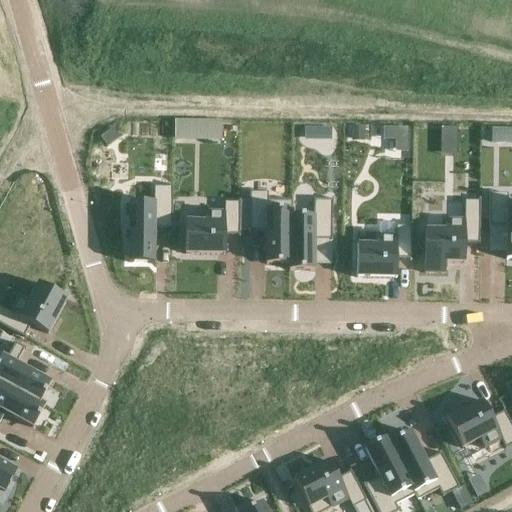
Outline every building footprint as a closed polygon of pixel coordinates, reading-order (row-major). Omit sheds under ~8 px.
[(153,204),(128,204),(128,264),(153,264),(153,232),(171,232),(171,188),(153,188),(153,204)] [(267,194),(249,194),(248,232),(266,232),(265,266),(288,266),(289,202),(268,202),(268,199),(267,199),(267,194)] [(488,227),(506,228),(505,253),(505,261),(511,261),(511,205),(507,205),(507,195),(488,195),(488,227)] [(332,201),(313,201),(312,216),(291,216),(291,202),(289,202),(288,266),(288,272),(313,273),(313,266),(314,240),(332,241),(332,201)] [(444,231),(424,231),(423,274),(444,275),(445,264),(464,265),(464,245),(479,245),(479,202),(464,202),(463,221),(444,221),(444,231)] [(184,222),(184,242),(184,255),(224,256),(224,236),(239,237),(239,204),(224,204),(224,213),(204,212),(204,223),(184,222)] [(375,246),(356,246),(355,278),(395,279),(396,260),(410,260),(411,228),(395,227),(395,236),(376,236),(375,246)] [(506,228),(488,227),(488,253),(505,253),(506,228)] [(0,308),(0,326),(2,327),(23,339),(30,326),(47,335),(66,300),(37,284),(28,301),(19,297),(9,314),(0,308)] [(6,360),(1,357),(0,358),(0,382),(39,404),(50,384),(15,365),(24,350),(14,345),(6,360)] [(0,421),(4,414),(32,429),(44,407),(39,404),(0,382),(0,421)] [(481,402),(446,421),(461,450),(479,441),(483,450),(500,441),(505,450),(511,445),(511,429),(503,412),(490,419),(481,402)] [(409,433),(389,444),(418,500),(437,490),(441,498),(458,489),(440,454),(425,463),(409,433)] [(378,479),(363,487),(375,511),(397,511),(395,506),(414,496),(416,501),(418,500),(389,444),(386,438),(363,450),(378,479)] [(0,490),(4,493),(16,470),(0,461),(0,490)] [(327,463),(292,481),(308,511),(326,511),(347,501),(351,509),(365,502),(350,473),(337,480),(327,463)] [(243,511),(264,511),(260,503),(243,511)]
